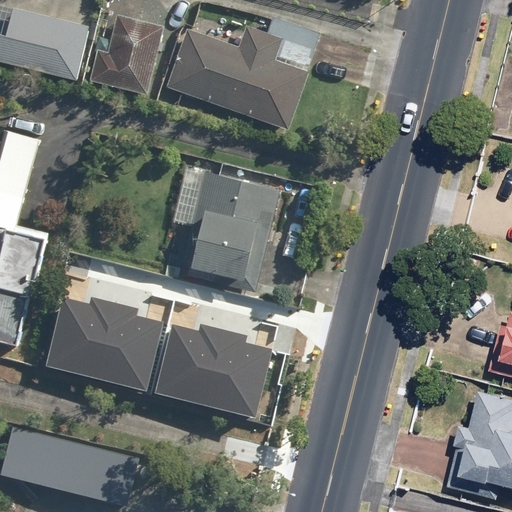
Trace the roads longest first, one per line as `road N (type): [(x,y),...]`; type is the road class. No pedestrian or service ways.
road 1 (secondary): [(447,0),(319,511)]
road 2 (unknown): [(400,189),(0,85)]
